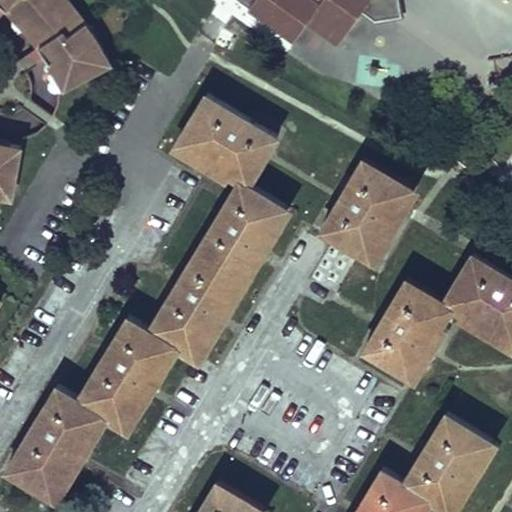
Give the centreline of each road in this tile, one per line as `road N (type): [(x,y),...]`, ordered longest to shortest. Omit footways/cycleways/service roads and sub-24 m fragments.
road 1 (residential): [(205,36),(129,165),(149,176),(0,414)]
road 2 (residential): [(307,239),(144,511)]
road 3 (residential): [(0,116),(26,112),(39,98),(35,73),(0,16)]
